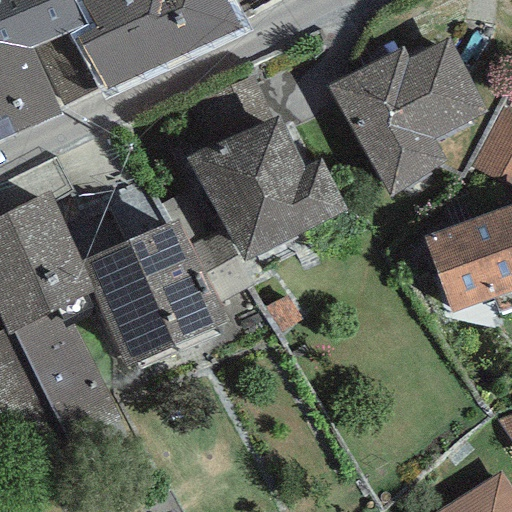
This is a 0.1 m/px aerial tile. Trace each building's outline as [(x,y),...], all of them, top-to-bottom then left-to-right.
[(82,27),(71,0),(0,0),(0,67),(34,53),(32,48),(67,33),(82,27)] [(104,99),(251,30),(235,0),(74,0),(86,24),(82,27),(67,33),(97,89),(104,99)] [(64,106),(97,89),(67,33),(32,48),(34,53),(64,106)] [(402,47),(327,86),(386,197),(447,166),(434,141),(487,113),(448,38),(409,59),(402,47)] [(0,140),(59,114),(34,53),(0,67),(0,140)] [(511,109),(502,105),(470,166),(511,187),(511,109)] [(278,113),(187,159),(223,230),(240,263),(254,256),(347,210),(320,157),(304,165),(278,113)] [(48,194),(0,216),(0,317),(5,329),(8,335),(56,311),(95,293),(80,262),(48,194)] [(511,204),(423,237),(451,314),(511,292),(511,204)] [(179,219),(80,262),(95,293),(126,367),(225,324),(216,304),(191,246),(179,219)] [(223,230),(191,246),(216,304),(265,279),(254,256),(240,263),(223,230)] [(5,329),(0,331),(0,420),(26,471),(122,423),(72,324),(64,328),(56,311),(8,335),(5,329)] [(511,414),(497,420),(511,445),(511,414)] [(511,511),(511,492),(499,472),(436,511),(511,511)]
